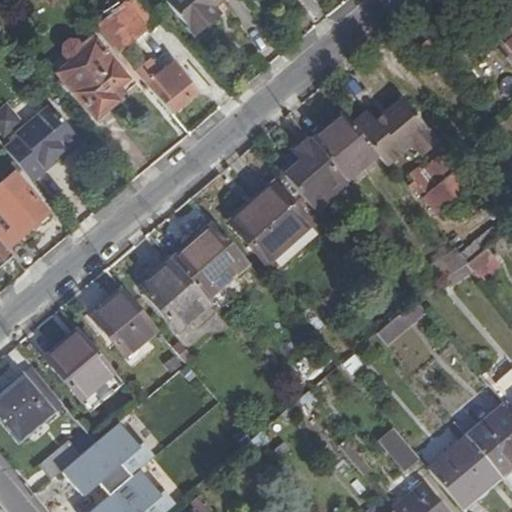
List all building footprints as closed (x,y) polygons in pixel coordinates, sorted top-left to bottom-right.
[(224,0),(170,0),(167,4),(196,38),(221,17),(214,8),(224,0)] [(97,28),(119,54),(147,31),(123,5),(97,28)] [(511,57),(511,31),(499,42),(511,57)] [(96,119),(116,102),(110,94),(119,87),(126,80),(97,46),(87,54),(82,48),(74,48),(68,52),(67,61),(72,66),(59,76),(96,119)] [(385,71),(397,61),(384,46),(373,55),(385,71)] [(135,74),(171,116),(195,96),(174,64),(161,75),(149,61),(135,74)] [(110,94),(116,102),(126,95),(119,87),(110,94)] [(404,96),(375,118),(368,108),(351,120),(389,171),(435,137),(404,96)] [(4,149),(32,183),(45,171),(42,168),(52,159),(76,139),(48,106),(14,135),(17,139),(4,149)] [(377,158),(342,116),(310,143),(346,184),(377,158)] [(310,143),(308,141),(293,153),(302,163),(285,179),(314,212),(346,185),(346,184),(310,143)] [(291,164),(280,173),(285,179),(302,163),(293,153),(287,159),(291,164)] [(42,168),(45,171),(55,163),(52,159),(42,168)] [(426,196),(452,175),(439,159),(421,174),(419,170),(411,177),(420,189),(426,196)] [(455,173),(452,175),(426,196),(420,189),(416,194),(435,217),(468,187),(455,173)] [(0,187),(0,241),(7,250),(49,214),(14,175),(0,187)] [(286,263),(318,237),(275,188),(229,225),(269,271),(283,260),(286,263)] [(248,264),(212,225),(170,261),(172,262),(205,301),(248,264)] [(467,265),(505,233),(499,225),(461,257),(467,265)] [(0,268),(1,270),(14,259),(7,250),(0,241),(0,268)] [(466,266),(467,265),(461,257),(458,254),(423,275),(433,288),(442,281),(466,266)] [(205,301),(172,262),(139,290),(176,334),(209,306),(205,301)] [(449,289),(470,271),(466,266),(442,281),(449,289)] [(125,293),(93,320),(126,359),(159,332),(125,293)] [(415,302),(402,313),(376,335),(379,339),(384,335),(387,339),(382,343),(386,346),(424,313),(415,302)] [(115,375),(81,334),(47,363),(81,403),(115,375)] [(179,344),(173,350),(184,364),(191,358),(179,344)] [(511,368),(489,388),(511,415),(511,368)] [(63,406),(33,370),(24,378),(22,377),(0,395),(0,420),(19,443),(63,406)] [(501,475),(511,466),(511,421),(502,411),(470,439),(501,475)] [(153,460),(118,419),(59,471),(82,498),(100,482),(112,496),(94,511),(139,511),(160,495),(139,472),(153,460)] [(418,460),(393,430),(379,442),(405,472),(418,460)] [(250,442),(212,474),(219,483),(264,446),(257,437),(250,442)] [(428,471),(460,509),(498,477),(466,439),(428,471)] [(337,448),(362,477),(368,472),(343,443),(337,448)] [(212,474),(193,491),(201,499),(219,483),(212,474)] [(391,511),(444,511),(422,486),(391,511)]
